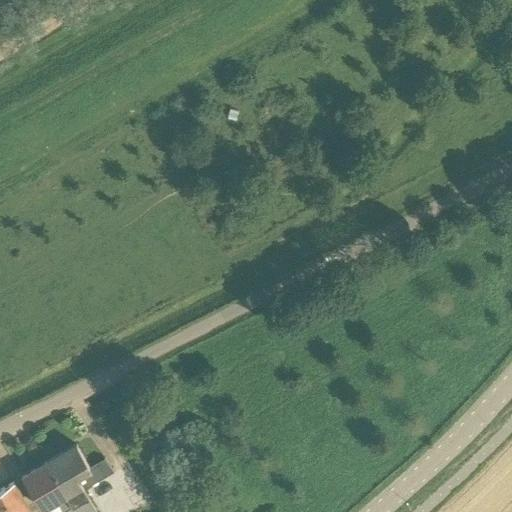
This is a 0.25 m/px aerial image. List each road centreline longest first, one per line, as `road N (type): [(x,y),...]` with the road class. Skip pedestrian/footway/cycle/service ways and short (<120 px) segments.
road 1 (residential): [(0,434),(327,263)]
road 2 (unclassified): [(327,263),(511,166)]
road 3 (tertiary): [(378,511),(438,461),(511,377)]
